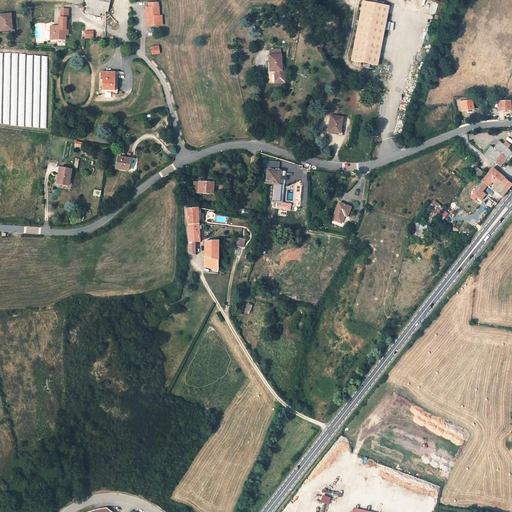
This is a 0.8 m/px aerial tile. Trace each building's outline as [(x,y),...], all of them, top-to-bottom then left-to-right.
[(103,8),(97,2),(87,0),(82,0),(82,2),(83,2),(82,9),(97,11),(98,8),(104,9),(103,8)] [(106,0),(87,0),(97,2),(103,8),(103,7),(105,7),(106,0)] [(146,22),(151,22),(151,19),(156,18),(156,13),(156,3),(154,3),(153,0),(145,0),(146,3),(143,4),(143,13),(146,13),(146,22)] [(387,6),(360,2),(351,61),(378,65),(387,6)] [(65,15),(64,7),(57,7),(58,16),(56,16),(56,25),(48,25),(49,39),(57,38),(57,34),(64,33),(66,32),(65,19),(63,19),(63,15),(65,15)] [(159,13),(156,13),(156,18),(151,19),(151,22),(159,22),(159,13)] [(262,69),(261,79),(272,79),(273,62),(271,62),(273,46),(258,44),(258,47),(257,54),(259,54),(258,69),(262,69)] [(0,124),(46,126),(49,55),(0,52),(0,124)] [(102,75),(104,75),(104,87),(116,87),(116,68),(102,68),(102,75)] [(457,112),(465,110),(468,109),(466,99),(454,102),(457,112)] [(493,112),(504,111),(504,102),(492,102),(493,112)] [(330,109),(319,108),(317,124),(328,126),(330,109)] [(485,152),(497,161),(500,158),(510,146),(506,144),(509,140),(503,136),(501,139),(497,137),(491,144),(485,152)] [(485,152),(491,144),(488,141),(482,149),(485,152)] [(502,160),(511,148),(510,146),(500,158),(502,160)] [(122,172),(123,168),(124,162),(124,160),(116,158),(113,170),(122,172)] [(469,170),(474,174),(479,168),(473,163),(469,170)] [(489,163),(479,177),(485,182),(489,185),(491,187),(497,180),(502,173),(489,163)] [(64,167),(52,165),(49,181),(61,183),(64,167)] [(277,168),(265,167),(264,180),(275,182),(277,168)] [(510,179),(502,173),(497,180),(505,186),(510,179)] [(476,193),(482,185),(485,182),(479,177),(470,189),(476,193)] [(206,182),(191,180),(190,192),(203,193),(204,187),(205,186),(206,182)] [(491,187),(499,193),(505,186),(497,180),(491,187)] [(432,223),(443,207),(433,200),(425,212),(430,215),(427,220),(432,223)] [(335,201),(328,218),(337,221),(341,213),(344,214),(347,205),(335,201)] [(185,222),(193,222),(192,205),(180,202),(182,222),(185,222)] [(185,222),(182,222),(184,251),(187,250),(187,241),(194,239),(193,222),(185,222)] [(244,247),(245,238),(236,238),(236,247),(244,247)] [(199,240),(197,260),(211,261),(212,240),(199,240)] [(210,271),(211,261),(197,260),(196,268),(210,271)] [(328,505),(331,497),(323,494),(320,502),(328,505)] [(110,511),(112,511),(101,503),(82,507),(78,510),(75,511),(110,511)]
